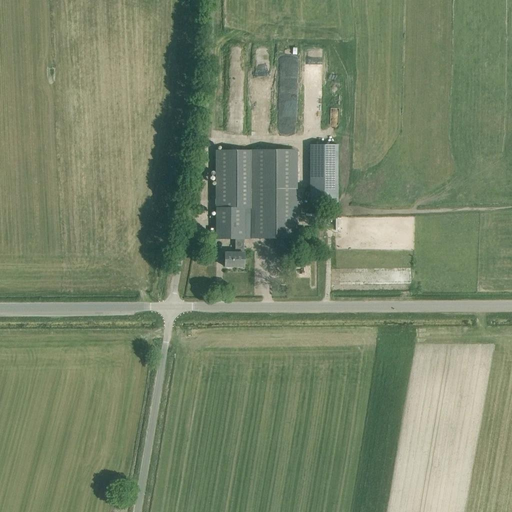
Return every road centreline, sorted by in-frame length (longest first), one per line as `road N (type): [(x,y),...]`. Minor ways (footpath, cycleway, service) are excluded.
road 1 (unclassified): [(171,307),(511,305)]
road 2 (unclassified): [(136,511),(171,307)]
road 3 (unclassified): [(0,308),(171,307)]
